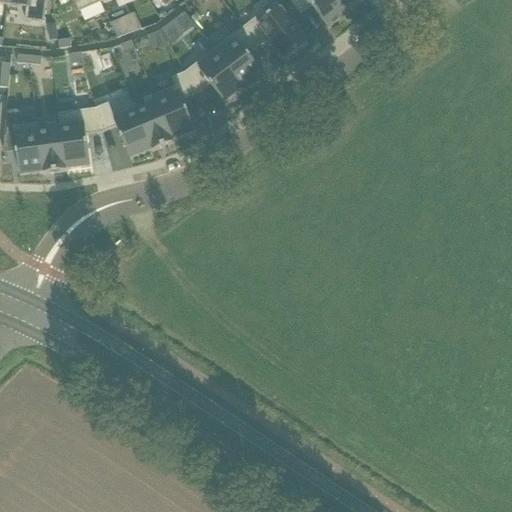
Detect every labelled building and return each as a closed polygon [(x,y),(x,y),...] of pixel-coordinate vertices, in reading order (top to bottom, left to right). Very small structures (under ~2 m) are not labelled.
[(11,0),(11,7),(27,9),(25,21),(43,24),(46,0),(11,0)] [(72,0),(79,13),(101,3),(100,0),(72,0)] [(288,0),(301,16),(312,8),(328,28),(329,30),(348,15),(349,14),(346,12),(336,0),(288,0)] [(336,0),(346,12),(361,0),(336,0)] [(276,4),(243,29),(258,49),(268,41),(286,63),(291,59),(292,61),(304,51),(303,49),(308,46),(301,36),(303,35),(293,22),(291,24),(276,4)] [(135,14),(110,25),(117,40),(142,31),(135,14)] [(172,24),(161,32),(169,46),(182,37),(172,24)] [(55,25),(47,26),(49,42),(58,40),(55,25)] [(243,29),(214,52),(244,90),(243,91),(245,94),(246,93),(265,79),(263,75),(248,57),(258,49),(243,29)] [(70,41),(58,42),(59,50),(72,49),(70,41)] [(132,43),(121,47),(123,55),(135,50),(132,43)] [(214,52),(185,74),(197,95),(200,94),(203,91),(210,86),(225,105),(243,91),(244,90),(214,52)] [(82,54),(70,56),(71,64),(83,62),(82,54)] [(18,57),(17,65),(29,66),(30,58),(18,57)] [(30,58),(29,66),(41,67),(42,59),(30,58)] [(2,65),(1,77),(9,77),(10,65),(2,65)] [(155,97),(154,97),(155,101),(157,104),(158,104),(174,143),(175,142),(196,133),(183,102),(197,95),(185,74),(172,80),(173,83),(176,88),(155,97)] [(1,77),(0,89),(8,89),(9,77),(1,77)] [(137,112),(137,113),(153,151),(152,152),(152,154),(153,153),(174,144),(175,144),(175,143),(175,142),(174,143),(158,104),(157,104),(137,112)] [(109,105),(96,110),(102,134),(117,128),(130,161),(152,152),(153,151),(137,113),(137,112),(134,105),(134,106),(114,114),(113,114),(109,105)] [(59,115),(58,115),(59,123),(60,130),(61,130),(67,171),(68,171),(91,168),(90,164),(86,136),(102,134),(96,110),(89,111),(59,115)] [(37,125),(14,128),(18,165),(20,177),(40,175),(43,174),(44,174),(38,133),(39,132),(38,125),(37,125)] [(39,132),(38,133),(44,174),(43,174),(43,176),(44,176),(67,173),(68,173),(68,171),(67,171),(61,130),(60,130),(39,132)]
